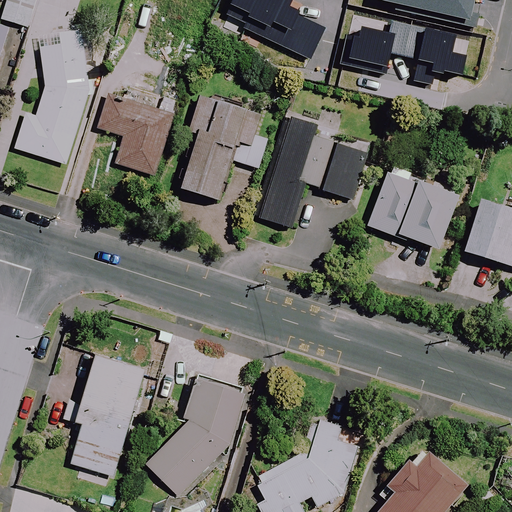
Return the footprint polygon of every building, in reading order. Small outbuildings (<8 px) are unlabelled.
[(35,0),(7,0),(1,20),(27,28),(35,0)] [(89,87),(84,34),(37,38),(44,88),(35,118),(25,115),(14,150),(64,166),(89,87)] [(172,118),(108,97),(97,131),(123,139),(115,166),(153,178),(172,118)] [(258,118),(197,98),(186,134),(196,138),(179,191),(216,203),(229,162),(258,172),(267,142),(252,137),(258,118)] [(313,128),(290,120),(258,221),(287,230),(301,186),(352,202),(368,151),(312,133),(313,128)] [(457,197),(388,173),(369,228),(437,253),(457,197)] [(511,212),(479,202),(462,254),(511,270),(511,212)] [(145,372),(95,357),(79,407),(68,404),(62,421),(82,428),(70,466),(112,479),(145,372)] [(233,387),(188,373),(174,419),(186,423),(187,424),(145,468),(176,498),(228,445),(231,434),(245,391),(243,391),(243,390),(233,387)] [(340,427),(320,420),(306,454),(254,482),(265,502),(256,507),(259,511),(303,511),(299,504),(310,498),(315,507),(343,494),(357,452),(334,444),(340,427)] [(446,511),(467,487),(418,446),(405,462),(385,486),(396,495),(381,511),(446,511)]
